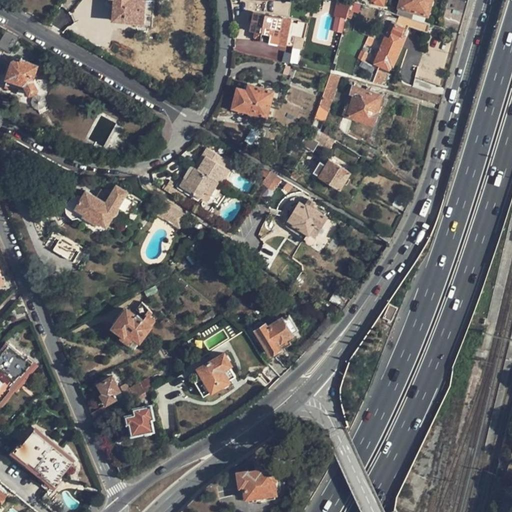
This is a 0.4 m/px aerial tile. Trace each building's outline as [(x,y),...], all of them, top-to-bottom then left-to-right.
[(113,0),(113,20),(144,22),(144,0),(113,0)] [(399,0),(396,14),(399,14),(407,17),(423,21),(425,13),(428,14),(431,0),(399,0)] [(447,0),(440,26),(459,32),(468,0),(447,0)] [(346,18),(346,17),(348,9),(349,6),(342,4),(338,16),(346,18)] [(293,45),(298,23),(291,21),(290,20),(254,12),(250,29),(261,31),(260,40),(285,46),(286,44),(293,45)] [(405,24),(409,25),(427,30),(429,23),(423,21),(407,17),(406,21),(405,24)] [(402,32),(405,24),(406,21),(397,18),(396,21),(392,20),(374,63),(390,69),(405,34),(402,32)] [(8,55),(19,37),(6,30),(0,39),(0,73),(5,64),(0,60),(0,58),(3,53),(8,55)] [(368,52),(361,49),(357,57),(364,61),(368,52)] [(264,57),(292,64),(294,58),(266,50),(264,57)] [(12,60),(7,78),(26,84),(29,90),(30,93),(31,93),(34,92),(37,89),(33,79),(38,64),(18,57),(14,59),(12,60)] [(323,72),(330,73),(332,66),(325,65),(323,72)] [(382,84),(386,72),(377,68),(373,82),(382,84)] [(339,76),(330,73),(314,117),(323,120),(339,76)] [(5,83),(29,90),(26,84),(7,78),(5,83)] [(232,107),(266,116),(273,90),(248,84),(247,90),(237,88),(232,107)] [(348,114),(347,116),(357,119),(373,124),(377,111),(377,110),(381,97),(380,94),(353,85),(350,92),(354,94),(351,105),(347,104),(347,106),(345,106),(343,113),(348,114)] [(352,135),(357,119),(347,116),(343,130),(352,135)] [(330,152),(337,141),(319,131),(313,142),(317,144),(318,142),(320,143),(319,145),(330,152)] [(207,147),(204,152),(207,154),(203,160),(200,159),(195,166),(216,180),(224,167),(223,166),(227,160),(207,147)] [(340,188),(350,172),(329,159),(320,175),(340,188)] [(206,201),(218,181),(216,180),(195,166),(192,164),(188,171),(191,174),(187,180),(184,178),(180,185),(206,201)] [(416,187),(420,176),(403,165),(396,176),(416,187)] [(229,170),(224,167),(216,180),(218,181),(221,183),(229,170)] [(259,173),(266,177),(270,171),(263,167),(259,173)] [(293,170),(289,177),(295,180),(299,174),(293,170)] [(277,175),(270,171),(266,177),(261,183),(268,187),(277,175)] [(127,191),(116,184),(105,202),(86,190),(81,197),(78,196),(76,198),(69,199),(65,205),(66,213),(72,219),(80,217),(81,215),(104,229),(113,215),(116,213),(117,211),(117,207),(127,191)] [(404,212),(408,204),(395,197),(391,204),(404,212)] [(188,215),(165,201),(157,214),(180,228),(188,215)] [(314,236),(327,216),(311,206),(306,203),(304,205),(299,202),(298,204),(296,203),(292,203),(290,204),(288,206),(286,209),(286,213),(289,218),(284,225),(287,227),(304,238),(305,241),(306,243),(309,244),(311,244),(313,243),(315,242),(315,239),(314,236)] [(69,259),(77,244),(61,235),(53,249),(69,259)] [(158,291),(155,285),(145,291),(148,297),(158,291)] [(329,299),(343,308),(350,299),(335,290),(329,299)] [(124,334),(121,338),(134,347),(155,319),(150,315),(153,312),(141,302),(135,309),(143,315),(141,317),(138,315),(137,316),(127,309),(114,326),(124,334)] [(392,323),(398,310),(391,307),(385,319),(392,323)] [(266,324),(256,329),(270,352),(279,347),(277,343),(291,334),(291,333),(297,329),(289,316),(282,320),(282,319),(268,327),(266,324)] [(254,331),(252,326),(244,330),(248,335),(254,331)] [(131,351),(134,347),(121,338),(119,342),(131,351)] [(32,362),(8,343),(0,353),(0,400),(10,388),(9,386),(19,373),(21,375),(32,362)] [(202,377),(192,362),(187,365),(195,382),(204,396),(229,381),(228,380),(222,369),(229,364),(230,363),(223,352),(198,367),(203,376),(202,377)] [(275,357),(267,364),(279,377),(287,369),(275,357)] [(235,375),(229,364),(222,369),(228,380),(235,375)] [(261,370),(272,383),(279,377),(267,364),(261,370)] [(124,406),(135,399),(129,388),(126,383),(119,386),(113,376),(99,383),(104,392),(101,394),(107,404),(116,398),(115,393),(121,390),(124,397),(119,400),(124,406)] [(135,399),(153,387),(148,377),(129,388),(135,399)] [(96,385),(101,394),(104,392),(99,383),(96,385)] [(151,405),(133,408),(134,414),(126,415),(127,423),(130,422),(132,434),(154,430),(151,418),(153,418),(151,405)] [(91,413),(95,424),(109,415),(104,406),(91,413)] [(34,429),(15,451),(28,462),(30,460),(42,470),(41,472),(53,483),(72,460),(34,429)] [(128,454),(116,461),(119,471),(133,463),(128,454)] [(275,490),(274,484),(273,477),(276,476),(275,469),(268,470),(267,469),(250,472),(250,471),(239,473),(242,485),(245,485),(247,497),(276,492),(275,490)]
